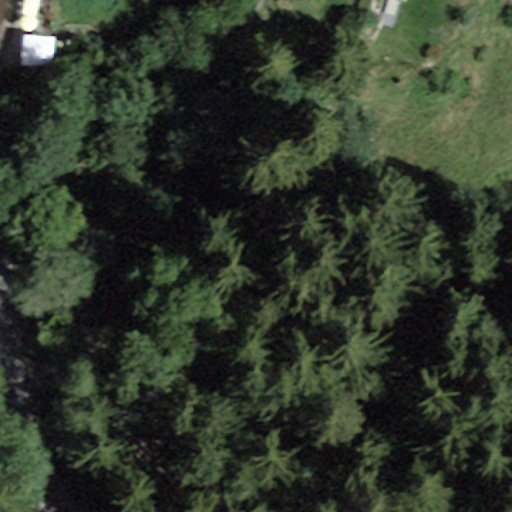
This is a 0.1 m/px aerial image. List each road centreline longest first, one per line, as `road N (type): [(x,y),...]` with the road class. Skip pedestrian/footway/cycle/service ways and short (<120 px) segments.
road 1 (track): [(16,413),(81,367),(98,230),(115,173),(139,135),(230,62)]
road 2 (track): [(56,511),(28,452),(0,356)]
